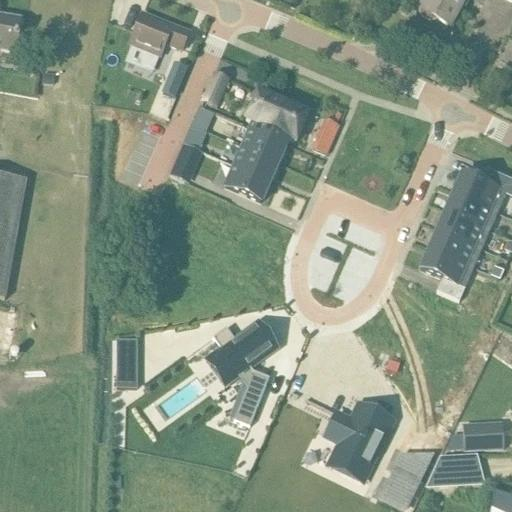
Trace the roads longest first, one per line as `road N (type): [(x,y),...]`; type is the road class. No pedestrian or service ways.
road 1 (tertiary): [(451,107),(209,0)]
road 2 (residential): [(451,107),(379,277)]
